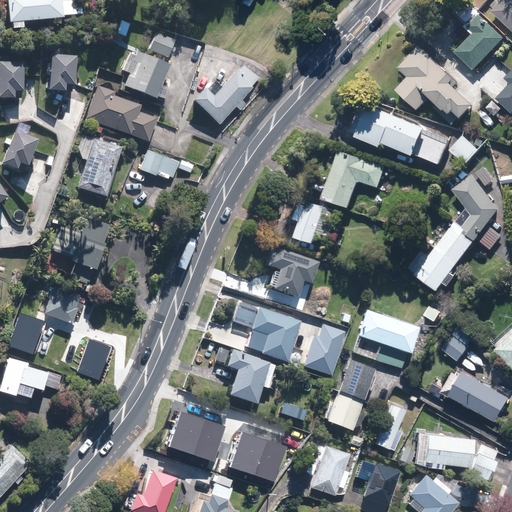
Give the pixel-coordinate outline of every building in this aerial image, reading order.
[(6,0),(8,22),(61,18),(59,0),(6,0)] [(511,28),(511,0),(503,0),(493,11),(511,28)] [(475,68),(506,37),(481,14),(469,26),(477,33),(458,52),(475,68)] [(469,26),(457,15),(429,45),(443,58),(471,28),(469,26)] [(131,23),(118,19),(113,33),(125,38),(131,23)] [(155,32),(148,50),(167,57),(174,40),(155,32)] [(395,70),(405,78),(392,91),(415,112),(427,98),(431,102),(432,101),(447,115),(450,112),(458,119),(471,105),(448,84),(451,80),(416,47),(395,70)] [(140,62),(134,77),(128,75),(124,85),(155,98),(169,64),(137,52),(133,60),(140,62)] [(73,84),(75,56),(50,55),(48,90),(63,91),(64,84),(73,84)] [(0,96),(13,96),(13,90),(22,90),(22,62),(0,61),(0,96)] [(258,78),(244,65),(237,73),(234,71),(212,96),(203,88),(192,100),(218,125),(252,87),(251,86),(258,78)] [(511,68),(502,78),(509,84),(495,98),(511,113),(511,111),(511,68)] [(115,92),(97,85),(85,119),(148,140),(156,118),(138,112),(140,105),(113,96),(115,92)] [(496,117),(495,119),(503,126),(508,121),(500,113),(505,109),(495,100),(487,108),(496,117)] [(429,127),(367,103),(356,130),(417,155),(429,127)] [(176,133),(155,126),(148,147),(183,158),(191,135),(177,130),(176,133)] [(26,165),(37,139),(13,130),(1,162),(16,168),(19,162),(26,165)] [(466,134),(451,149),(465,164),(481,149),(466,134)] [(104,196),(120,146),(93,138),(77,188),(104,196)] [(178,161),(147,151),(141,167),(173,178),(178,161)] [(361,180),(381,187),(387,167),(341,152),(326,198),(352,207),(361,180)] [(194,165),(181,159),(177,168),(190,174),(194,165)] [(496,180),(486,167),(477,174),(488,187),(496,180)] [(451,190),(471,215),(462,227),(453,221),(414,274),(436,291),(475,239),(489,249),(499,235),(485,224),(497,208),(471,174),(451,190)] [(338,219),(333,217),(336,208),(311,199),(298,235),(316,241),(320,231),(332,235),(338,219)] [(298,207),(286,201),(276,221),(289,227),(298,207)] [(77,262),(71,278),(87,284),(108,225),(85,217),(80,232),(60,225),(51,249),(72,256),(70,260),(77,262)] [(318,261),(272,245),(265,263),(279,268),(272,287),(296,295),(301,280),(311,283),(317,266),(316,266),(318,261)] [(52,287),(43,313),(69,322),(78,295),(52,287)] [(450,313),(434,302),(425,315),(442,326),(450,313)] [(299,320),(257,306),(249,328),(243,345),(286,359),(299,320)] [(417,326),(365,309),(356,335),(409,352),(417,326)] [(21,313),(9,346),(33,354),(45,322),(21,313)] [(312,334),(302,364),(329,373),(344,329),(322,322),(317,335),(312,334)] [(454,332),(443,347),(460,359),(471,345),(454,332)] [(511,334),(499,347),(511,360),(511,334)] [(111,348),(89,339),(77,372),(99,380),(111,348)] [(245,352),(230,347),(224,364),(236,368),(227,393),(255,402),(269,361),(245,353),(245,352)] [(47,372),(23,364),(24,363),(8,358),(0,383),(0,391),(14,395),(18,382),(42,389),(47,372)] [(374,368),(348,358),(326,419),(351,428),(374,368)] [(467,369),(453,393),(497,419),(511,396),(467,369)] [(404,409),(391,403),(374,442),(387,447),(404,409)] [(206,419),(185,413),(173,448),(194,455),(206,419)] [(226,426),(206,419),(194,455),(214,462),(226,426)] [(267,440),(244,432),(232,468),(255,476),(267,440)] [(414,460),(469,466),(472,438),(417,432),(414,460)] [(363,438),(351,434),(348,443),(360,448),(363,438)] [(287,447),(267,440),(255,476),(275,483),(287,447)] [(0,495),(30,462),(11,445),(0,456),(0,495)] [(334,495),(347,453),(323,445),(310,487),(334,495)] [(477,453),(469,472),(488,480),(496,461),(477,453)] [(399,470),(373,461),(361,495),(387,505),(399,470)] [(135,491),(129,509),(138,511),(162,511),(175,476),(150,467),(141,493),(135,491)] [(418,511),(448,511),(457,501),(424,474),(408,494),(423,506),(418,511)] [(222,507),(225,497),(209,492),(207,500),(200,498),(195,511),(192,511),(191,511),(231,511),(232,510),(222,507)]
